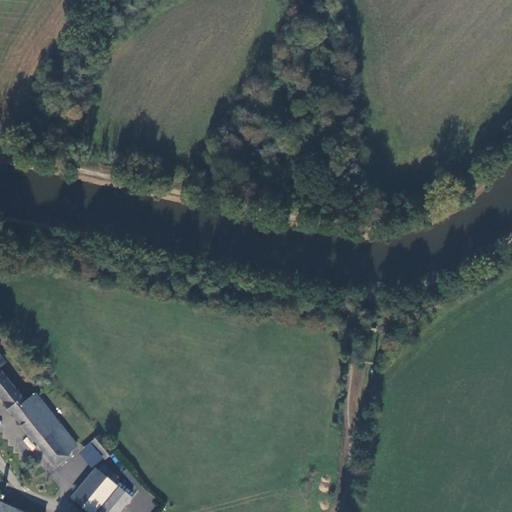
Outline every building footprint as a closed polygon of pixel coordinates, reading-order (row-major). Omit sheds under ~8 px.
[(0,375),(0,404),(53,468),(67,457),(66,455),(75,447),(58,427),(60,425),(58,422),(60,421),(58,418),(55,420),(32,393),(22,402),(0,375)] [(101,462),(108,456),(95,438),(88,444),(101,462)] [(120,479),(103,466),(98,472),(114,486),(120,479)] [(72,501),(85,511),(123,511),(133,501),(125,494),(114,486),(98,472),(72,501)] [(125,494),(133,501),(136,497),(127,491),(125,494)] [(19,511),(0,503),(0,511),(19,511)]
